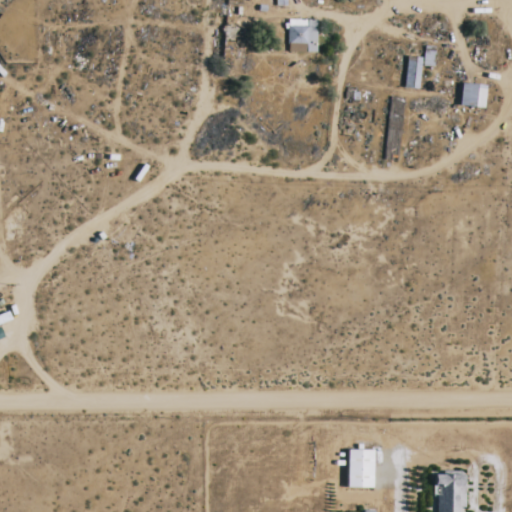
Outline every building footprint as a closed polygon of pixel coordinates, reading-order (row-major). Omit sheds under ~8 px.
[(315,21),(287,20),(286,53),(314,54),(315,21)] [(422,67),(433,68),(433,48),(423,47),(422,67)] [(411,89),(418,90),(420,58),(413,58),(411,89)] [(483,110),(485,87),(461,84),(459,107),(483,110)] [(371,488),(372,450),(346,449),(345,487),(371,488)] [(458,511),(459,508),(464,508),(463,472),(432,472),(432,511),(458,511)]
